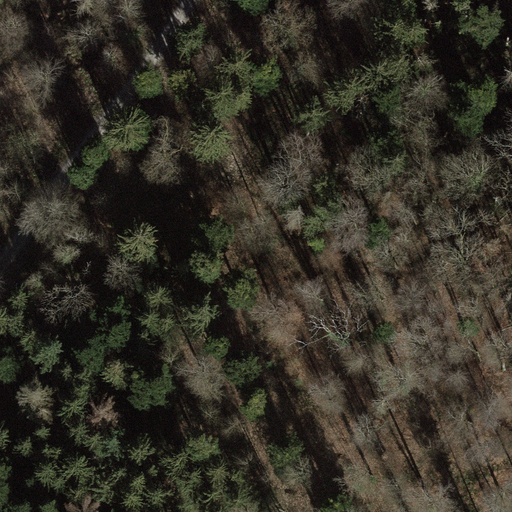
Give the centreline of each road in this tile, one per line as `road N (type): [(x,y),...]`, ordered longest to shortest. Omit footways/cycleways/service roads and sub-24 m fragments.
road 1 (track): [(187,0),(0,274)]
road 2 (track): [(0,285),(114,409),(190,511)]
